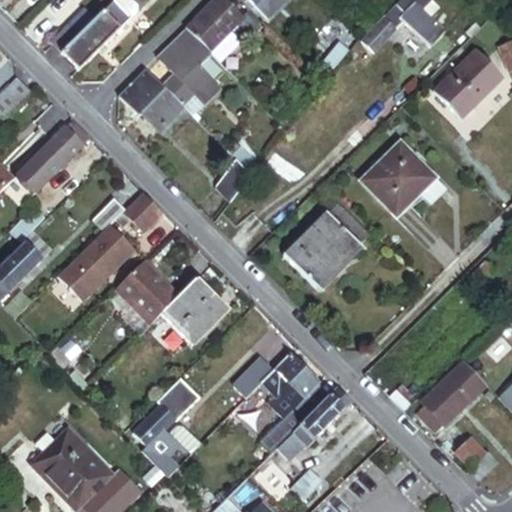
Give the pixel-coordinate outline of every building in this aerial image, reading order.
[(139,14),(139,7),(132,0),(115,0),(60,53),(78,72),(139,14)] [(241,19),(221,0),(214,0),(185,30),(221,66),(242,45),(244,48),(261,30),(245,14),(241,19)] [(245,0),(264,19),(284,0),(245,0)] [(445,27),(421,7),(427,0),(395,0),(361,41),(375,52),(402,20),(431,44),(445,27)] [(498,48),(497,51),(511,74),(511,73),(511,44),(509,46),(497,25),(487,37),(498,48)] [(68,26),(50,43),(60,53),(78,36),(68,26)] [(182,108),(193,119),(221,92),(200,71),(209,62),(185,37),(159,63),(175,80),(165,90),(182,108)] [(323,65),(332,72),(347,54),(338,47),(323,65)] [(500,81),(473,55),(433,96),(459,122),(500,81)] [(118,94),(156,133),(182,108),(165,90),(160,86),(157,89),(141,72),(118,94)] [(27,92),(13,79),(0,92),(0,115),(2,118),(27,92)] [(314,87),(307,81),(295,93),(302,100),(314,87)] [(289,115),(282,123),(288,128),(295,121),(289,115)] [(35,192),(87,139),(68,120),(57,132),(61,135),(33,164),(30,160),(16,174),(35,192)] [(399,145),(358,185),(394,222),(417,199),(427,209),(445,192),(399,145)] [(231,156),(239,164),(253,178),(259,171),(237,149),(231,156)] [(216,190),(231,205),(253,178),(239,164),(216,190)] [(0,190),(11,180),(0,169),(0,190)] [(161,214),(141,194),(124,210),(122,213),(142,233),(161,214)] [(122,213),(124,210),(114,199),(93,220),(103,231),(108,226),(122,213)] [(334,208),(285,259),(316,290),(365,238),(334,208)] [(17,243),(35,223),(27,216),(9,236),(17,243)] [(81,304),(134,252),(108,226),(103,231),(56,278),(81,304)] [(7,296),(50,252),(31,233),(19,245),(22,248),(0,271),(0,298),(5,294),(7,296)] [(176,298),(140,263),(112,291),(147,327),(158,316),(176,298)] [(484,264),(471,277),(483,288),(495,275),(484,264)] [(187,345),(221,312),(191,283),(176,298),(158,316),(187,345)] [(69,342),(57,354),(68,365),(80,353),(69,342)] [(329,396),(287,356),(258,385),(273,399),(287,384),(303,400),(285,419),(296,429),(329,396)] [(424,409),(415,417),(434,436),(486,386),(463,363),(420,405),(424,409)] [(399,393),(412,405),(431,386),(419,373),(399,393)] [(199,400),(180,381),(124,438),(167,480),(189,457),(170,438),(165,434),(199,400)] [(511,386),(498,400),(511,414),(511,386)] [(349,403),(335,389),(329,396),(296,429),(290,436),(278,447),(290,459),(305,444),(307,446),(349,403)] [(296,429),(285,419),(279,425),(290,436),(296,429)] [(189,457),(199,446),(182,430),(177,430),(170,438),(189,457)] [(117,488),(63,434),(49,448),(42,442),(33,452),(38,458),(26,470),(67,511),(76,511),(90,498),(99,507),(117,488)] [(470,443),(456,458),(483,482),(498,465),(486,454),(485,456),(470,443)] [(312,471),(293,489),(304,501),(324,483),(312,471)] [(215,511),(234,511),(225,502),(215,511)]
